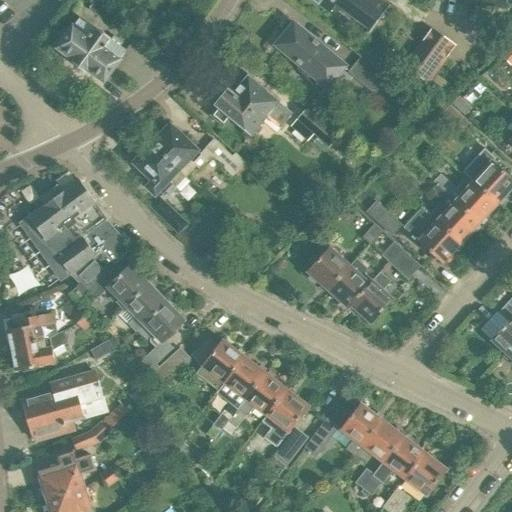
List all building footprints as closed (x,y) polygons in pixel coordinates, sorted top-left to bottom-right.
[(371,32),(389,6),(380,0),(311,0),(329,13),(335,5),(371,32)] [(88,9),(101,19),(108,11),(95,1),(88,9)] [(119,58),(125,50),(119,46),(122,42),(114,36),(110,40),(109,39),(110,37),(97,28),(96,30),(80,18),(75,25),(73,24),(55,49),(72,61),(71,63),(85,73),(87,71),(103,83),(121,60),(119,58)] [(320,94),(343,66),(317,45),(318,44),(313,40),(312,41),(293,25),(277,45),(296,60),(295,61),(299,65),(296,68),(320,94)] [(455,46),(431,29),(404,66),(428,84),(455,46)] [(501,42),(494,38),(490,44),(496,49),(501,42)] [(511,46),(503,57),(511,66),(511,64),(511,46)] [(348,73),(374,94),(389,78),(363,56),(348,73)] [(278,100),(247,75),(232,93),(228,90),(215,106),(217,108),(211,115),(223,126),(230,118),(250,135),(265,116),(279,128),(291,113),(277,102),(278,100)] [(445,98),(453,86),(437,75),(429,87),(445,98)] [(472,108),(460,96),(453,104),(465,115),(472,108)] [(456,126),(463,118),(446,102),(439,110),(443,113),(442,114),(456,126)] [(325,152),(329,148),(340,135),(307,107),(291,127),(307,142),(309,139),(325,152)] [(213,157),(223,166),(233,176),(235,174),(238,177),(248,167),(245,164),(246,163),(236,153),(232,157),(214,140),(200,155),(169,126),(152,144),(186,177),(196,166),(200,170),(213,157)] [(186,177),(152,144),(133,164),(153,182),(147,188),(155,195),(158,192),(162,196),(172,186),(175,189),(186,177)] [(410,146),(404,153),(410,159),(416,152),(410,146)] [(466,175),(497,203),(511,186),(511,179),(492,161),(495,158),(484,147),(462,171),(466,175)] [(361,180),(351,170),(345,176),(356,185),(361,180)] [(466,175),(455,187),(441,174),(433,182),(436,185),(478,223),(497,203),(466,175)] [(73,280),(78,285),(85,292),(130,248),(130,247),(129,246),(107,220),(79,181),(61,194),(57,187),(41,199),(45,206),(29,218),(73,280)] [(441,202),(430,215),(460,243),(478,223),(436,185),(429,192),(441,202)] [(150,207),(168,224),(178,234),(187,224),(159,198),(150,207)] [(366,212),(392,236),(402,225),(377,201),(366,212)] [(403,228),(442,263),(460,243),(430,215),(422,208),(403,228)] [(371,245),(382,232),(374,224),(362,238),(371,245)] [(390,262),(401,249),(394,242),(382,255),(390,262)] [(131,268),(130,266),(123,272),(116,264),(129,250),(130,249),(130,248),(115,264),(85,292),(88,294),(95,301),(108,289),(125,307),(148,285),(139,277),(141,276),(132,267),(131,268)] [(307,272),(328,291),(349,267),(328,249),(307,272)] [(420,266),(401,249),(390,262),(408,279),(420,266)] [(349,267),(328,291),(347,308),(350,305),(370,283),(372,281),(373,280),(365,274),(366,267),(357,259),(349,267)] [(370,283),(350,305),(371,323),(392,300),(383,291),(391,281),(380,272),(373,280),(372,281),(370,283)] [(88,294),(85,292),(78,285),(69,295),(78,304),(88,294)] [(143,325),(166,304),(158,295),(159,294),(150,285),(149,286),(148,285),(125,307),(118,314),(136,332),(143,325)] [(61,307),(70,316),(79,306),(71,298),(61,307)] [(511,298),(499,313),(509,321),(491,341),(511,358),(511,357),(511,298)] [(166,304),(143,325),(153,336),(150,339),(150,343),(155,348),(148,355),(156,364),(173,348),(164,340),(184,321),(176,313),(177,312),(169,304),(167,305),(166,304)] [(70,316),(77,324),(87,314),(79,306),(70,316)] [(44,340),(50,339),(57,335),(54,323),(52,313),(19,320),(21,328),(9,330),(12,346),(44,340)] [(77,324),(85,332),(95,322),(87,314),(77,324)] [(44,340),(12,346),(17,371),(55,363),(52,350),(68,342),(62,332),(57,335),(50,339),(44,340)] [(222,341),(218,346),(210,340),(192,356),(201,367),(196,374),(218,391),(218,390),(243,357),(222,341)] [(113,353),(107,342),(88,352),(95,363),(113,353)] [(180,349),(153,373),(162,384),(190,359),(180,349)] [(148,355),(137,365),(148,376),(149,376),(153,373),(160,368),(156,364),(148,355)] [(227,421),(239,407),(245,399),(265,373),(243,357),(218,390),(218,391),(216,393),(230,403),(220,416),(227,421)] [(66,429),(64,424),(108,411),(96,371),(91,373),(90,370),(57,380),(58,383),(50,385),(53,393),(23,401),(34,439),(36,438),(37,441),(48,438),(47,435),(66,429)] [(248,416),(255,407),(266,415),(286,389),(265,373),(245,399),(245,400),(239,407),(227,421),(235,427),(236,428),(246,415),(248,416)] [(271,429),(264,437),(277,447),(308,405),(286,389),(266,415),(262,422),(271,429)] [(361,404),(341,430),(354,440),(346,449),(355,456),(383,420),(361,404)] [(109,416),(92,431),(73,439),(78,451),(97,443),(116,425),(126,418),(119,408),(109,416)] [(327,419),(305,448),(316,456),(338,427),(327,419)] [(383,420),(363,447),(384,463),(404,436),(383,420)] [(227,421),(222,428),(229,434),(235,427),(227,421)] [(212,426),(206,434),(213,439),(219,431),(212,426)] [(297,429),(275,458),(286,466),(308,438),(297,429)] [(370,494),(372,496),(382,483),(383,484),(394,470),(406,479),(426,453),(404,436),(384,463),(375,475),(364,490),(361,493),(367,497),(370,494)] [(46,497),(47,498),(84,487),(80,475),(97,471),(92,453),(75,458),(73,451),(58,456),(60,463),(38,471),(43,487),(42,490),(43,496),(46,497)] [(426,453),(406,479),(427,495),(447,469),(426,453)] [(100,475),(108,487),(119,479),(110,468),(100,475)] [(355,483),(364,490),(375,475),(366,468),(355,483)] [(84,487),(47,498),(48,502),(46,505),(48,511),(50,511),(84,511),(91,510),(84,487)] [(412,499),(398,488),(383,508),(388,511),(410,511),(412,510),(407,507),(412,499)]
